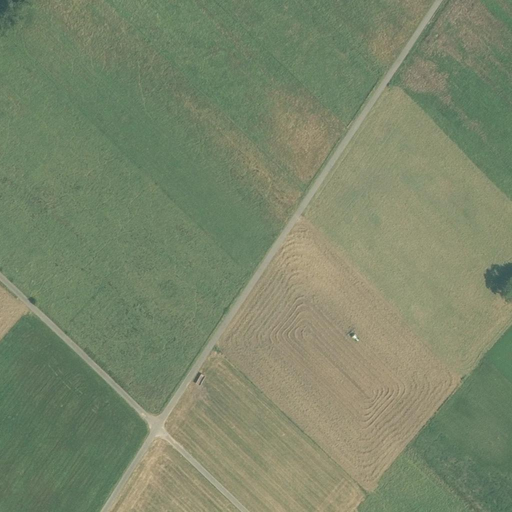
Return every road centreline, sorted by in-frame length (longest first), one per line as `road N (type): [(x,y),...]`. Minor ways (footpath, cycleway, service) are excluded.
road 1 (track): [(438,0),(156,428)]
road 2 (track): [(156,428),(0,278)]
road 3 (track): [(156,428),(243,511)]
